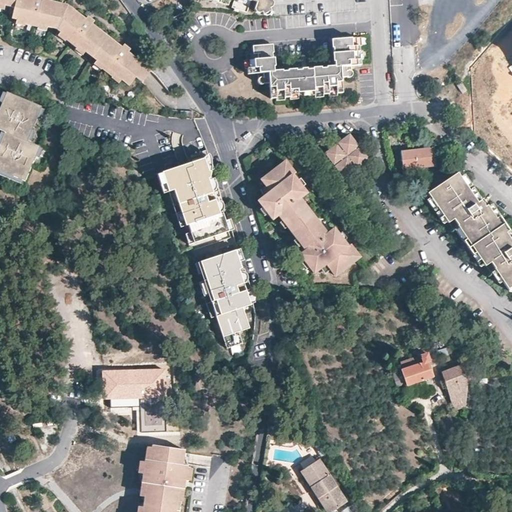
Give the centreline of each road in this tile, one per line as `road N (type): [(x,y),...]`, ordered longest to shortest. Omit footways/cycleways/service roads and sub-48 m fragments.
road 1 (residential): [(272,355),(274,321),(219,127)]
road 2 (residential): [(219,127),(382,110)]
road 3 (residential): [(272,355),(249,511)]
road 4 (residential): [(219,127),(128,0)]
road 5 (residential): [(378,27),(230,42)]
road 6 (residential): [(384,511),(432,477),(511,482)]
